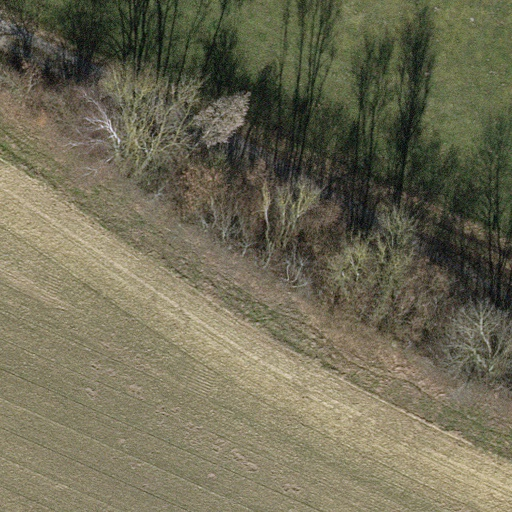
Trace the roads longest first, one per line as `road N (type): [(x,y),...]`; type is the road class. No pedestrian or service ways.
road 1 (track): [(511,314),(311,193),(0,34)]
road 2 (track): [(311,193),(511,280)]
